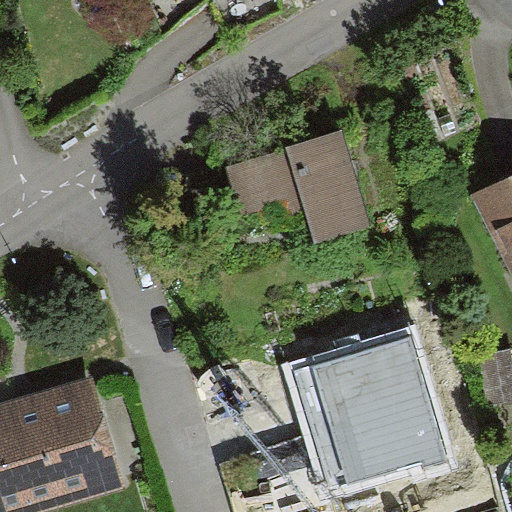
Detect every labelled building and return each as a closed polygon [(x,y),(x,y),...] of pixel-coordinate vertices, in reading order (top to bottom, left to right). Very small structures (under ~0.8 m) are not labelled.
[(314,231),(372,215),(344,115),(287,131),(289,139),(228,155),(242,207),(271,199),(276,216),(308,208),(314,231)] [(511,161),(467,184),(511,272),(511,161)] [(365,469),(454,444),(418,317),(375,330),(381,350),(334,363),(336,370),(299,380),(311,419),(348,409),(365,469)] [(511,396),(511,344),(479,351),(489,401),(511,396)] [(0,511),(17,511),(126,481),(93,367),(5,392),(0,376),(0,511)] [(463,377),(443,382),(460,440),(480,435),(463,377)]
